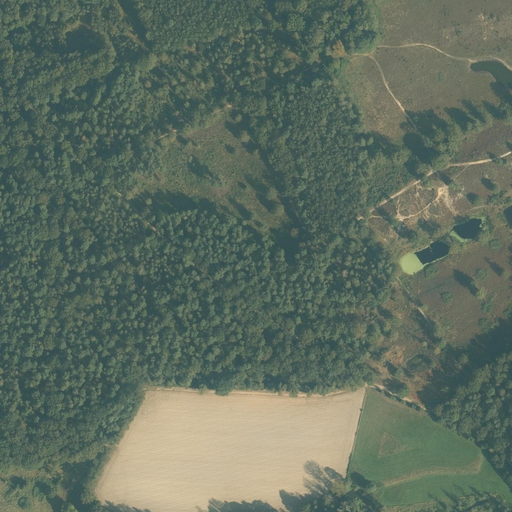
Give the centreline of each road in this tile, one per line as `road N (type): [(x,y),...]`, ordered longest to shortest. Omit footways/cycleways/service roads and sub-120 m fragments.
road 1 (track): [(441,416),(366,382),(235,295)]
road 2 (track): [(467,391),(358,225)]
road 3 (track): [(235,295),(89,164)]
road 4 (track): [(254,89),(89,164)]
road 5 (track): [(305,253),(432,173)]
road 6 (track): [(0,57),(19,91),(81,157)]
